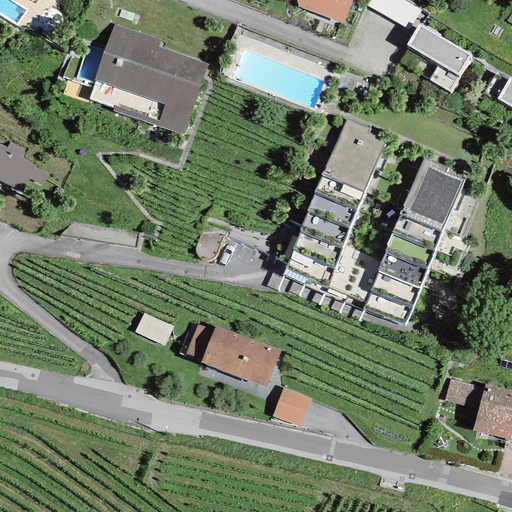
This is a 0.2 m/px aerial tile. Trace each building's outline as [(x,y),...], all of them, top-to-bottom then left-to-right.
[(342,24),(351,0),(295,0),(298,7),(342,24)] [(408,30),(422,10),(404,0),(369,0),(366,6),(408,30)] [(160,40),(115,24),(89,99),(113,108),(112,111),(183,135),(207,64),(158,47),(160,40)] [(470,54),(419,24),(405,45),(438,64),(428,80),(450,92),(460,77),(458,76),(470,54)] [(511,79),(509,78),(496,99),(511,108),(511,79)] [(346,119),(282,276),(323,292),(362,309),(404,325),(464,180),(445,173),(447,167),(423,157),(383,260),(343,244),(385,140),(367,133),(368,129),(346,119)] [(7,148),(0,144),(0,182),(22,193),(29,179),(35,168),(36,166),(21,159),(26,151),(10,143),(7,148)] [(48,175),(35,168),(29,179),(42,186),(48,175)] [(164,346),(173,327),(144,314),(134,332),(164,346)] [(266,388),(280,351),(214,325),(213,330),(198,324),(186,354),(201,360),(200,363),(266,388)] [(445,401),(478,410),(484,389),(450,380),(445,401)] [(478,410),(472,430),(505,439),(504,440),(511,441),(511,391),(485,384),(484,389),(478,410)] [(311,398),(283,387),(272,417),(300,428),(311,398)]
